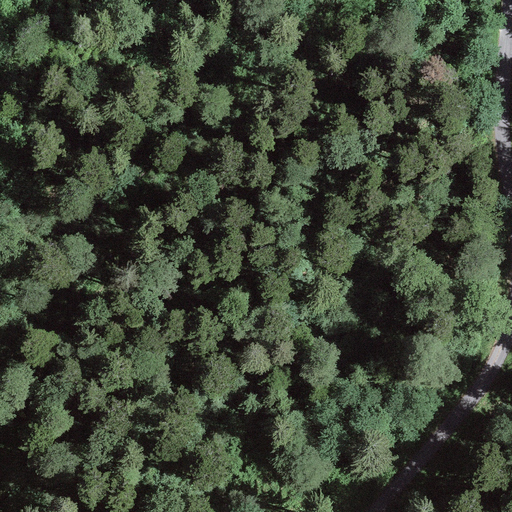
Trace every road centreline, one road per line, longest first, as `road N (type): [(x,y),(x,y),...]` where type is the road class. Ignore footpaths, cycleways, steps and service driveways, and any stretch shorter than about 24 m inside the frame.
road 1 (track): [(0,451),(77,317),(124,261),(305,64),(385,0)]
road 2 (track): [(511,329),(501,361),(465,410),(376,511)]
road 3 (track): [(511,10),(511,178)]
